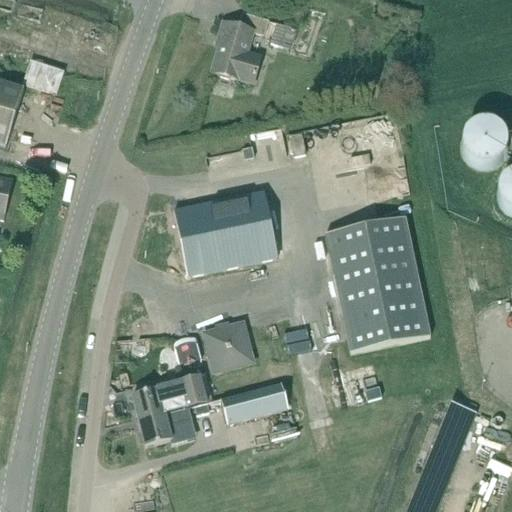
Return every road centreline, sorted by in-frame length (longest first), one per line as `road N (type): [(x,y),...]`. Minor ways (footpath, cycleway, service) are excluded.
road 1 (unclassified): [(85,511),(105,336),(140,202),(136,190),(92,177)]
road 2 (tertiary): [(13,511),(48,336),(92,177)]
road 3 (tertiary): [(92,177),(158,0)]
